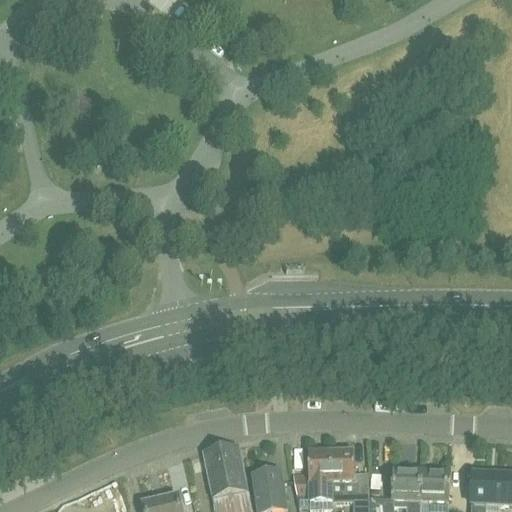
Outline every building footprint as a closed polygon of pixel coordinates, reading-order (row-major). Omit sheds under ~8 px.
[(415,196),(423,189),(429,184),(427,182),(440,170),(434,163),(407,188),(415,196)] [(220,455),(204,458),(212,503),(248,497),(247,495),(238,452),(220,455)] [(340,457),(331,457),(332,507),(353,507),(353,511),(369,511),(368,479),(354,479),(354,457),(352,457),(350,454),(342,454),(340,457)] [(309,479),(294,480),(299,511),(332,511),(332,507),(331,457),(324,458),(321,455),(313,455),(311,458),(308,458),(309,479)] [(395,476),(394,505),(395,511),(399,511),(421,511),(422,507),(419,507),(420,477),(395,476)] [(446,511),(447,508),(448,508),(449,479),(420,477),(419,507),(422,507),(430,508),(429,511),(446,511)] [(276,478),(253,481),(255,495),(257,511),(285,511),(282,491),(280,478),(276,478)] [(485,511),(486,510),(497,511),(499,481),(474,480),(472,509),(471,511),(485,511)] [(511,481),(499,481),(497,511),(511,511),(511,481)] [(180,511),(178,501),(143,510),(143,511),(180,511)]
